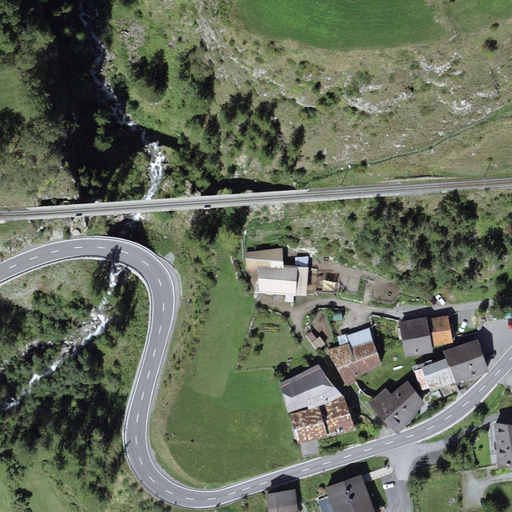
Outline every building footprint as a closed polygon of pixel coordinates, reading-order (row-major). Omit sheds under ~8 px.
[(258,270),(259,291),(305,295),(307,267),(283,264),(283,247),(246,253),(245,269),(258,270)] [(427,319),(431,345),(453,341),(448,315),(432,318),(427,319)] [(431,345),(427,319),(426,316),(416,318),(398,321),(404,358),(432,353),(431,345)] [(337,367),(346,381),(380,363),(367,328),(344,335),(347,344),(328,350),(337,367)] [(415,371),(422,389),(428,387),(430,391),(452,384),(488,371),(482,353),(477,340),(443,351),(446,358),(422,368),(415,371)] [(290,413),(339,395),(325,377),(317,366),(278,384),(290,413)] [(382,417),(396,433),(406,421),(426,400),(407,383),(392,395),(385,389),(369,404),(382,417)] [(290,413),(298,443),(353,429),(345,405),(341,395),(339,395),(290,413)] [(497,455),(498,467),(511,466),(511,424),(503,424),(494,424),(497,455)] [(333,511),(375,511),(361,473),(347,478),(324,487),(333,511)] [(295,490),(268,494),(270,511),(279,511),(298,509),(295,490)]
